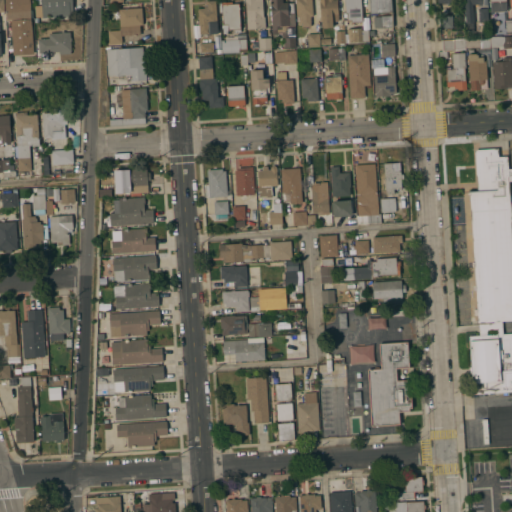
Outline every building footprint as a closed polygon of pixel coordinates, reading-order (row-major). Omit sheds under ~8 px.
[(6,20),(4,0),(30,0),(34,53),(13,55),(11,20),(8,20),(6,20)] [(71,0),(73,13),(70,13),(70,16),(42,17),(41,0),(71,0)] [(198,8),(204,7),(204,4),(207,4),(207,0),(215,0),(217,24),(211,24),(212,29),(209,29),(210,33),(199,34),(198,8)] [(245,0),(262,0),(263,16),(265,16),(265,28),(247,29),(245,0)] [(295,26),(281,26),(281,30),(272,30),(270,0),(282,0),(283,4),(293,3),(295,26)] [(312,0),(313,16),(310,16),(311,26),(301,26),(301,16),(297,17),(296,3),(294,3),(294,0),(312,0)] [(322,21),(320,21),(318,0),(337,0),(338,21),(333,21),(333,27),(322,28),(322,21)] [(360,0),(362,22),(351,22),(351,19),(347,20),(347,19),(346,19),(346,14),(347,14),(347,12),(345,12),(345,6),(344,6),(344,3),(344,0),(360,0)] [(391,0),(393,26),(374,28),(374,16),(391,15),(391,12),(377,13),(377,15),(370,15),(370,13),(369,13),(368,0),(391,0)] [(464,0),(481,0),(482,4),(472,4),(474,32),(467,32),(466,22),(464,0)] [(506,11),(490,12),(489,0),(505,0),(506,1),(506,11)] [(220,12),(219,2),(232,1),(232,4),(238,3),(241,31),(236,32),(235,29),(228,29),(228,24),(223,24),(222,12),(220,12)] [(143,25),(140,25),(140,34),(121,35),(122,43),(109,44),(108,31),(120,30),(119,19),(112,20),(111,10),(119,9),(142,7),(143,25)] [(479,21),(479,8),(487,8),(488,21),(479,21)] [(440,28),(439,23),(439,16),(452,15),(452,27),(440,28)] [(320,46),(308,47),(307,34),(309,34),(308,29),(310,29),(310,28),(311,28),(311,29),(317,29),(319,29),(320,46)] [(348,29),(361,28),(362,30),(368,30),(369,41),(348,42),(348,29)] [(336,31),(344,30),(345,43),(337,43),(336,31)] [(61,32),(61,31),(64,31),(64,32),(70,32),(71,50),(70,50),(71,53),(59,54),(59,51),(39,53),(38,38),(49,38),(48,33),(61,32)] [(511,47),(503,48),(503,47),(492,47),(491,36),(500,36),(502,36),(508,36),(508,33),(511,33),(511,47)] [(466,38),(479,37),(491,36),(492,47),(479,48),(479,46),(467,47),(466,38)] [(270,37),(271,49),(259,50),(258,38),(270,37)] [(284,50),(283,37),(294,37),(295,49),(284,50)] [(465,47),(466,50),(447,51),(447,58),(440,58),(440,51),(442,51),(441,40),(466,38),(467,47),(465,47)] [(222,53),(222,40),(246,39),(247,51),(222,53)] [(200,43),(213,42),(214,51),(201,52),(200,43)] [(382,56),(381,44),(394,44),(395,56),(382,56)] [(107,55),(106,49),(142,47),(143,53),(107,55)] [(345,47),(345,61),(329,62),(328,48),(345,47)] [(308,48),(320,48),(320,61),(309,62),(308,48)] [(468,50),(473,49),(474,54),(476,53),(477,54),(478,54),(478,57),(483,57),(484,59),(485,59),(486,79),(487,89),(480,89),(480,90),(471,90),(468,50)] [(284,64),(284,51),(296,50),(297,63),(284,64)] [(264,63),(264,52),(271,52),(272,63),(264,63)] [(143,59),(144,59),(144,66),(146,66),(146,80),(130,81),(130,78),(132,78),(132,74),(108,75),(107,55),(143,53),(143,59)] [(457,88),(454,88),(454,86),(448,86),(446,69),(453,69),(452,54),(464,53),(466,67),(464,67),(465,81),(466,81),(466,89),(457,90),(457,88)] [(247,54),(248,65),(240,66),(240,54),(247,54)] [(347,55),(368,54),(370,85),(364,86),(365,97),(350,98),(347,55)] [(208,100),(202,100),(202,91),(200,91),(200,87),(199,87),(199,82),(198,56),(212,56),(212,78),(217,78),(217,90),(219,90),(220,97),(223,96),(224,107),(209,107),(208,100)] [(493,62),(503,61),(503,57),(511,57),(511,71),(511,87),(510,87),(510,89),(507,89),(507,88),(494,88),(493,62)] [(395,66),(396,94),(375,95),(373,67),(395,66)] [(269,92),(266,93),(267,101),(266,101),(266,102),(264,102),(265,104),(259,104),(259,105),(254,105),(254,104),(252,104),(250,70),(262,69),(263,79),(268,79),(269,92)] [(282,98),(277,99),(276,72),(286,72),(286,80),(293,79),(294,102),(283,102),(282,98)] [(335,100),(335,99),(326,99),(325,96),(325,93),(325,76),(340,76),(341,92),(342,92),(342,98),(341,99),(341,100),(335,100)] [(307,96),(301,96),(301,78),(317,78),(318,100),(307,101),(307,96)] [(227,96),(226,91),(227,90),(227,86),(243,85),(245,105),(238,105),(238,107),(235,107),(235,106),(228,106),(227,96)] [(121,89),(146,88),(147,111),(145,111),(145,117),(123,118),(121,89)] [(52,112),(52,109),(64,108),(64,119),(66,119),(66,123),(64,123),(65,138),(53,139),(53,137),(44,138),(42,113),(52,112)] [(39,138),(39,145),(29,145),(30,157),(31,170),(18,171),(17,158),(18,158),(15,115),(27,114),(27,115),(37,114),(39,138)] [(0,115),(10,115),(11,142),(1,143),(1,140),(0,140),(0,115)] [(478,322),(469,191),(478,191),(475,150),(498,148),(498,157),(507,156),(508,169),(508,181),(511,236),(511,320),(502,321),(494,321),(478,322)] [(72,149),(73,162),(53,164),(52,151),(72,149)] [(14,165),(14,170),(15,170),(16,176),(4,177),(3,172),(0,172),(0,159),(3,159),(3,165),(14,165)] [(385,194),(383,163),(400,162),(401,174),(403,174),(403,180),(401,180),(401,188),(393,189),(394,193),(385,194)] [(378,214),(380,214),(381,222),(358,224),(357,215),(358,215),(357,195),(360,195),(360,193),(357,194),(355,165),(375,163),(378,214)] [(259,198),(257,170),(262,170),(262,166),(267,166),(268,169),(270,169),(272,165),(275,165),(277,168),(277,186),(272,186),(272,197),(259,198)] [(234,170),(238,170),(237,167),(253,166),(254,194),(236,195),(234,170)] [(330,166),(339,166),(339,172),(349,172),(350,187),(349,187),(350,195),(332,196),(330,166)] [(127,169),(147,168),(147,172),(150,172),(151,180),(148,180),(148,184),(128,185),(127,169)] [(209,197),(209,196),(206,196),(205,184),(208,184),(207,170),(222,168),(222,171),(225,171),(227,196),(209,197)] [(281,169),(300,168),(302,203),(290,203),(290,193),(285,193),(285,192),(282,192),(281,169)] [(312,213),(311,185),(322,184),(323,194),(324,194),(324,196),(328,196),(329,211),(322,212),(322,214),(318,214),(318,212),(312,213)] [(50,188),(50,194),(45,195),(46,209),(33,209),(32,195),(37,195),(36,188),(44,187),(44,188),(50,188)] [(1,193),(13,192),(12,188),(17,188),(17,193),(15,193),(15,206),(2,207),(1,193)] [(74,188),(75,202),(61,203),(60,189),(74,188)] [(110,213),(120,212),(119,199),(144,197),(145,210),(153,209),(154,223),(110,226),(110,213)] [(382,212),(381,198),(395,198),(396,211),(382,212)] [(214,201),(228,200),(228,213),(214,214),(214,201)] [(334,217),(333,201),(351,200),(351,216),(334,217)] [(21,218),(22,218),(21,203),(30,203),(30,216),(35,216),(35,218),(36,218),(36,221),(40,221),(40,224),(42,224),(43,239),(41,240),(41,243),(35,243),(35,247),(23,247),(21,218)] [(233,219),(232,206),(245,205),(245,219),(233,219)] [(268,211),(282,211),(282,223),(269,224),(268,211)] [(307,225),(293,226),(292,212),(306,211),(306,215),(307,225)] [(72,214),(73,228),(68,229),(69,244),(57,245),(57,242),(51,242),(49,216),(72,214)] [(306,215),(316,214),(316,227),(307,227),(307,225),(306,215)] [(0,221),(16,221),(17,238),(18,241),(17,241),(17,249),(11,249),(12,252),(5,252),(5,250),(0,250),(0,221)] [(112,253),(111,241),(116,241),(115,231),(121,231),(121,230),(146,228),(147,238),(154,237),(155,251),(112,253)] [(344,252),(338,253),(338,256),(320,257),(319,236),(336,235),(337,241),(339,241),(339,240),(343,240),(344,252)] [(402,243),(399,243),(400,252),(374,253),(373,237),(402,235),(402,243)] [(223,257),(220,258),(219,245),(242,243),(242,251),(250,251),(250,245),(262,244),(262,245),(269,244),(269,242),(291,240),(292,258),(270,260),(270,256),(263,257),(252,258),(252,261),(223,262),(223,257)] [(368,240),(369,253),(355,254),(355,249),(353,249),(353,246),(355,246),(355,241),(368,240)] [(113,259),(156,255),(156,268),(149,269),(149,279),(124,280),(114,280),(113,259)] [(371,262),(376,261),(376,258),(396,257),(396,261),(400,261),(401,265),(399,265),(400,274),(380,275),(380,277),(372,277),(371,262)] [(334,276),(332,276),(332,282),(322,283),(321,267),(322,267),(321,260),(332,259),(334,276)] [(233,282),(224,282),(224,278),(221,279),(220,267),(230,266),(233,266),(246,265),(247,282),(250,281),(250,285),(247,285),(247,286),(234,287),(233,282)] [(285,284),(284,271),(297,271),(297,284),(285,284)] [(401,280),(401,285),(405,284),(406,292),(402,292),(402,297),(401,297),(402,300),(390,301),(390,298),(373,299),(372,282),(401,280)] [(115,296),(120,296),(119,286),(125,286),(125,285),(150,283),(150,293),(158,292),(159,306),(116,309),(115,296)] [(235,306),(225,307),(225,303),(222,303),(222,291),(248,290),(249,310),(235,311),(235,306)] [(323,290),(333,290),(334,290),(335,303),(323,303),(323,290)] [(249,297),(258,296),(259,311),(250,312),(249,297)] [(59,306),(59,309),(63,309),(64,318),(69,318),(70,332),(49,333),(47,307),(59,306)] [(19,344),(20,356),(7,357),(6,345),(5,345),(4,335),(0,335),(0,310),(2,310),(2,311),(6,311),(6,310),(9,309),(9,310),(14,310),(16,335),(17,344),(19,344)] [(45,356),(23,358),(21,322),(27,321),(27,310),(42,309),(45,356)] [(120,326),(110,326),(109,313),(159,311),(160,324),(148,325),(149,330),(146,330),(147,335),(121,336),(120,326)] [(346,328),(339,328),(338,313),(346,313),(346,328)] [(247,326),(247,333),(222,335),(220,316),(224,316),(235,315),(244,315),(246,315),(247,326)] [(368,330),(367,318),(386,317),(386,328),(368,330)] [(502,321),(503,334),(497,334),(497,330),(486,331),(487,335),(480,335),(479,324),(494,323),(494,321),(502,321)] [(249,337),(248,323),(271,322),(272,335),(249,337)] [(511,333),(511,391),(473,394),(469,336),(480,335),(487,335),(497,334),(503,334),(511,333)] [(223,341),(264,338),(265,359),(235,361),(235,354),(224,355),(223,341)] [(112,365),(111,342),(121,341),(147,339),(148,343),(150,343),(151,348),(162,348),(162,361),(112,365)] [(410,384),(412,408),(409,408),(409,411),(398,412),(399,424),(372,425),(368,369),(382,369),(380,344),(407,342),(409,367),(396,368),(397,381),(407,380),(407,383),(410,382),(410,384)] [(375,363),(350,365),(349,346),(373,344),(375,363)] [(10,377),(0,377),(0,363),(4,363),(4,365),(9,364),(10,377)] [(114,391),(113,369),(163,366),(164,379),(152,380),(152,386),(150,386),(150,390),(124,392),(124,391),(119,391),(114,391)] [(97,369),(109,368),(109,375),(97,376),(97,369)] [(31,385),(30,385),(32,416),(34,441),(16,443),(15,429),(14,417),(18,416),(17,399),(18,399),(17,386),(22,386),(21,378),(30,377),(31,385)] [(246,378),(266,377),(268,422),(254,423),(253,411),(251,411),(250,399),(247,399),(246,378)] [(276,401),(275,384),(291,383),(292,400),(276,401)] [(61,399),(49,399),(48,387),(60,386),(61,399)] [(296,403),(305,403),(304,392),(316,392),(317,402),(319,430),(298,431),(296,403)] [(360,407),(352,407),(352,392),(360,392),(360,407)] [(116,420),(115,407),(119,407),(119,397),(125,397),(125,396),(151,394),(151,398),(153,398),(154,404),(165,404),(166,417),(116,420)] [(236,435),(235,424),(223,424),(222,404),(234,403),(234,406),(246,405),(247,423),(248,423),(249,434),(236,435)] [(277,420),(276,403),(292,403),(293,420),(277,420)] [(511,406),(511,422),(492,424),(491,408),(511,406)] [(63,412),(64,440),(60,440),(60,442),(56,442),(56,440),(42,441),(41,416),(49,415),(49,413),(63,412)] [(167,421),(167,435),(156,436),(156,441),(154,441),(154,445),(128,447),(128,446),(122,447),(122,437),(117,437),(116,425),(167,421)] [(277,423),(293,422),(294,439),(278,440),(277,423)] [(490,428),(511,426),(511,442),(491,444),(490,428)] [(396,499),(395,492),(405,492),(405,485),(402,485),(402,482),(405,482),(405,477),(422,476),(422,479),(423,479),(423,484),(422,485),(422,491),(414,491),(415,498),(396,499)] [(376,511),(361,511),(361,506),(355,506),(354,492),(360,492),(359,491),(367,490),(366,489),(369,489),(369,490),(375,490),(376,511)] [(330,511),(329,493),(331,492),(331,491),(335,491),(335,492),(342,492),(342,491),(346,490),(346,492),(351,492),(351,511),(330,511)] [(174,492),(174,500),(172,500),(172,503),(175,502),(175,511),(142,511),(142,504),(149,503),(148,493),(174,492)] [(299,511),(299,496),(299,495),(305,494),(305,493),(308,493),(308,494),(315,494),(315,495),(320,495),(321,508),(315,509),(315,511),(299,511)] [(296,511),(275,511),(275,509),(276,509),(275,508),(275,505),(275,504),(274,502),(275,502),(275,496),(280,496),(280,495),(283,495),(283,496),(290,495),(290,497),(296,496),(296,511)] [(95,504),(95,497),(120,496),(120,511),(95,511),(95,508),(98,508),(97,504),(95,504)] [(250,511),(250,498),(256,498),(256,496),(260,496),(260,498),(266,497),(266,501),(267,497),(272,497),(272,511),(250,511)] [(226,511),(226,500),(231,499),(231,498),(234,498),(234,499),(241,499),(241,503),(242,500),(247,499),(247,511),(226,511)] [(396,511),(395,502),(423,501),(423,505),(425,505),(425,508),(424,508),(424,511),(396,511)]
